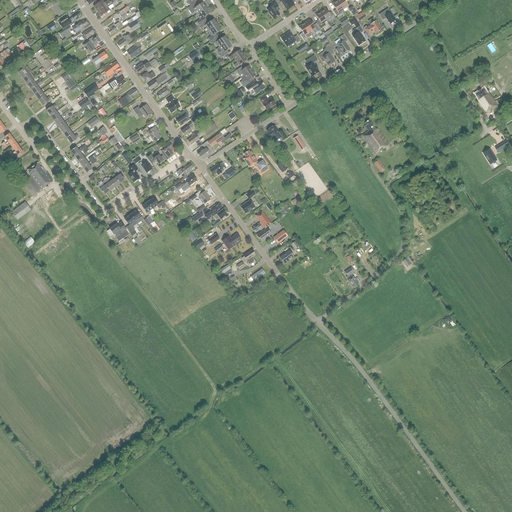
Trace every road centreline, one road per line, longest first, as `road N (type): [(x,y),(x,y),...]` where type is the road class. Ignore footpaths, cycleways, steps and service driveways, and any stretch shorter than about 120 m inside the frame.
road 1 (tertiary): [(463,511),(200,168)]
road 2 (track): [(50,212),(73,207),(94,228),(213,386),(205,415)]
road 3 (residential): [(189,155),(105,212),(51,141),(26,138),(0,102)]
road 4 (tertiary): [(189,155),(77,0)]
road 5 (tertiary): [(289,107),(421,18)]
road 6 (unclassified): [(511,117),(484,128),(421,18)]
